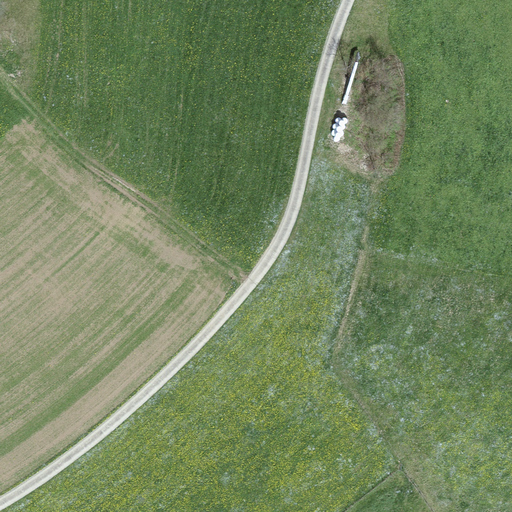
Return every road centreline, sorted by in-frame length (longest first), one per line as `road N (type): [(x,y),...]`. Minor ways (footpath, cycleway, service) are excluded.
road 1 (track): [(257,275),(170,372),(55,469),(0,504)]
road 2 (track): [(349,0),(327,57),(290,219),(257,275)]
